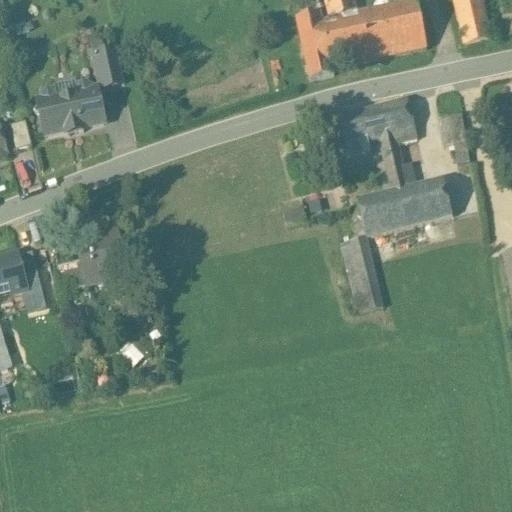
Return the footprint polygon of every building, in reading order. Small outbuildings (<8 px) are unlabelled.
[(354,0),(322,0),(330,31),(349,27),(359,24),(354,0)] [(481,0),(452,0),(465,56),(493,50),(481,0)] [(359,24),(349,27),(356,57),(364,55),(368,73),(427,60),(416,12),(359,24)] [(321,25),(297,30),(311,93),(335,87),(333,81),(368,73),(364,55),(356,57),(349,27),(330,31),(323,32),(321,25)] [(118,62),(95,67),(102,100),(125,95),(118,62)] [(75,106),(62,109),(48,100),(39,114),(40,116),(35,124),(43,129),(47,147),(67,143),(68,147),(85,143),(84,139),(105,135),(98,101),(84,92),(75,106)] [(407,111),(329,131),(339,170),(372,162),(369,152),(380,149),(397,145),(399,155),(418,150),(407,111)] [(462,125),(440,128),(444,156),(455,154),(457,173),(468,172),(462,125)] [(27,132),(10,138),(17,162),(33,157),(27,132)] [(0,136),(0,167),(10,165),(1,136),(0,136)] [(397,145),(380,149),(389,182),(405,178),(405,177),(399,155),(397,145)] [(405,178),(389,182),(394,202),(418,197),(412,175),(405,177),(405,178)] [(394,202),(358,210),(367,247),(452,228),(443,191),(418,197),(394,202)] [(302,209),(282,214),(286,235),(307,230),(302,209)] [(119,243),(76,255),(81,274),(86,294),(87,294),(130,282),(119,243)] [(19,267),(0,272),(0,309),(29,302),(26,292),(39,289),(33,266),(20,269),(19,267)] [(81,274),(69,277),(75,302),(89,299),(87,294),(86,294),(81,274)] [(69,277),(56,280),(63,306),(75,302),(69,277)] [(119,363),(133,377),(145,366),(131,352),(119,363)] [(0,361),(0,386),(9,384),(3,361),(0,361)]
